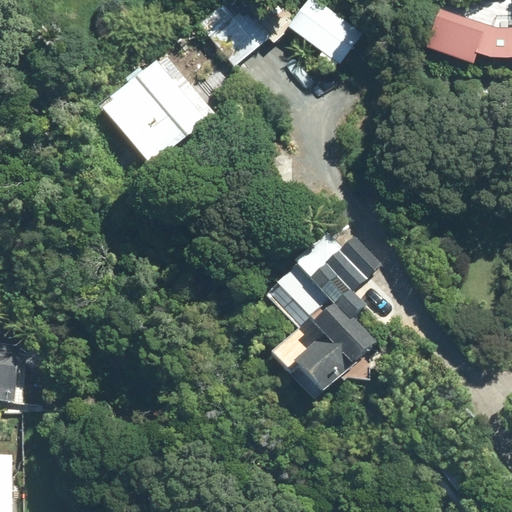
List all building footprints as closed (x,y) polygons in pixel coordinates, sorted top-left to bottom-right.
[(319,0),(307,0),(288,28),(340,65),(364,31),(319,0)] [(240,9),(208,37),(234,67),(267,40),(240,9)] [(511,27),(497,29),(439,11),(426,50),(474,66),(477,54),(491,58),(507,60),(511,59),(511,27)] [(110,99),(162,161),(208,123),(156,61),(110,99)] [(324,229),(291,260),(334,305),(314,326),(324,336),(293,365),(323,395),(330,389),(377,343),(354,319),(366,307),(353,292),(383,265),(351,229),(337,241),(324,229)] [(0,343),(0,401),(13,403),(20,346),(0,343)] [(0,511),(11,511),(12,455),(0,455),(0,511)]
